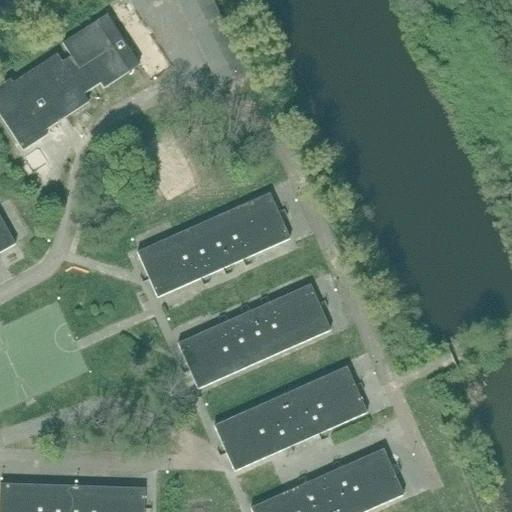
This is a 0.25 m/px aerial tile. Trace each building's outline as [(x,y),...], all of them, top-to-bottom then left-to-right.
[(128,0),(134,12),(143,8),(139,0),(128,0)] [(186,18),(213,5),(210,0),(194,0),(180,7),(186,18)] [(191,29),(218,16),(213,5),(186,18),(191,29)] [(196,40),(224,27),(218,16),(191,29),(196,40)] [(103,90),(129,74),(96,23),(62,45),(70,58),(62,63),(57,55),(13,84),(10,80),(0,86),(0,117),(22,152),(47,136),(44,132),(88,104),(83,96),(100,85),(103,90)] [(202,52),(229,38),(224,27),(196,40),(202,52)] [(140,30),(130,32),(135,57),(146,54),(140,30)] [(207,63),(234,50),(229,38),(202,52),(207,63)] [(240,61),(235,52),(234,50),(207,63),(212,74),(240,61)] [(218,86),(245,73),(240,61),(212,74),(218,86)] [(157,299),(290,241),(269,195),(137,254),(157,299)] [(0,254),(15,246),(0,219),(0,254)] [(330,332),(320,310),(310,286),(177,345),(197,391),(330,332)] [(234,473),(367,414),(346,368),(214,427),(234,473)] [(251,511),(368,511),(403,496),(383,451),(250,510),(251,511)] [(0,511),(143,511),(144,490),(0,485),(0,511)]
